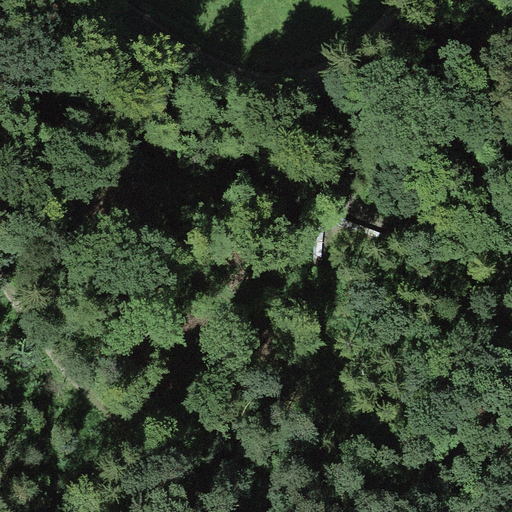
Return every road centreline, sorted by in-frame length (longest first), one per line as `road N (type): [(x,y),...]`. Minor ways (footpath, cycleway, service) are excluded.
road 1 (track): [(231,511),(117,423),(43,343),(0,273)]
road 2 (track): [(119,0),(260,82),(335,64),(363,44),(395,0)]
road 3 (track): [(511,287),(461,270),(384,216),(319,68)]
